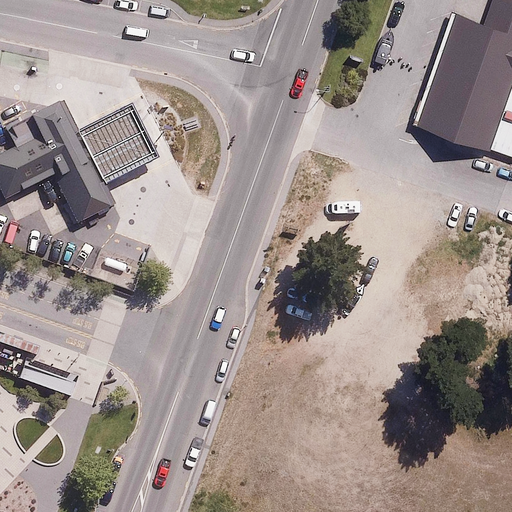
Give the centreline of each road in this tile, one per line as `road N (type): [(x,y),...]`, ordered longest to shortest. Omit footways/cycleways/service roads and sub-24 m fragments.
road 1 (tertiary): [(191,356),(291,75)]
road 2 (residential): [(291,75),(0,11)]
road 3 (residential): [(191,356),(0,289)]
road 4 (tertiary): [(138,511),(191,356)]
